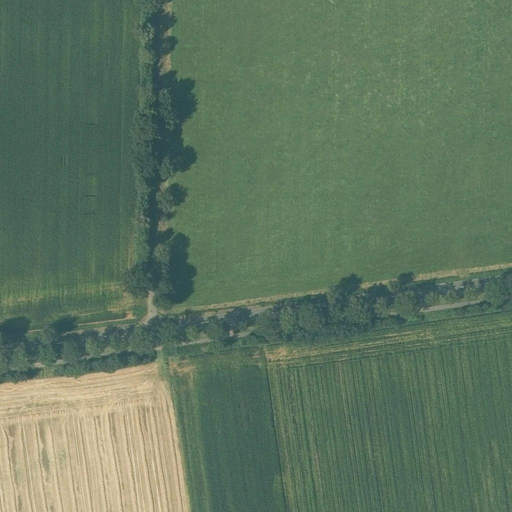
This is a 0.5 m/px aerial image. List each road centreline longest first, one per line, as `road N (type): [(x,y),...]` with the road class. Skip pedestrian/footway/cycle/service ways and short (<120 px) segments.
road 1 (tertiary): [(154,329),(511,281)]
road 2 (unclassified): [(158,0),(154,329)]
road 3 (tertiary): [(0,351),(154,329)]
